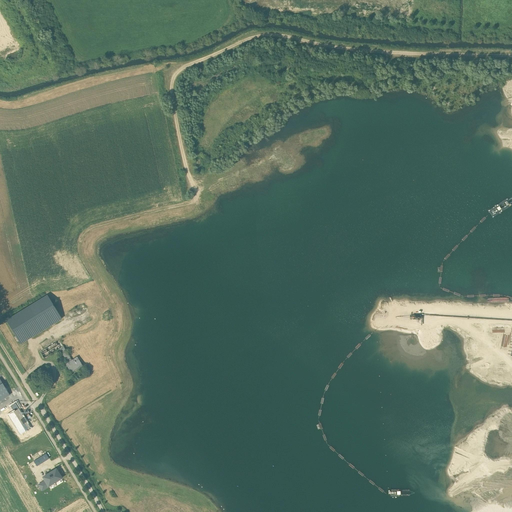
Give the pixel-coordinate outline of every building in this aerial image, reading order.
[(51,296),(7,317),(16,335),(19,333),(18,332),(28,327),(31,334),(29,335),(30,337),(63,321),(51,296)] [(40,351),(43,357),(60,349),(57,342),(40,351)] [(77,357),(72,360),(64,348),(60,351),(67,363),(65,365),(71,374),(83,367),(77,357)] [(37,466),(50,458),(47,453),(34,461),(37,466)] [(43,476),(45,480),(38,484),(42,491),(64,479),(58,468),(43,476)]
